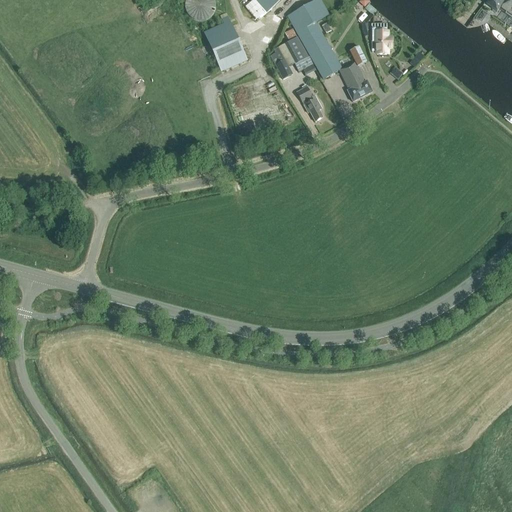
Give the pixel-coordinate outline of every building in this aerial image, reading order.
[(185,0),(185,3),(184,7),(186,12),(188,17),(191,19),(194,21),(197,22),(202,22),(207,21),(210,19),(214,16),(216,13),(217,9),(217,5),(215,0),(185,0)] [(282,0),(254,0),(245,8),(258,22),(282,0)] [(357,68),(366,63),(359,48),(349,52),(354,64),(341,71),(316,24),(329,17),(319,0),(298,12),(298,11),(287,17),(322,80),(338,71),(349,91),(347,92),(353,103),(371,93),(366,82),(365,83),(357,68)] [(511,0),(489,0),(486,5),(496,12),(498,9),(511,18),(511,0)] [(377,12),(368,5),(364,10),(373,17),(377,12)] [(227,17),(221,20),(224,26),(230,23),(227,17)] [(224,26),(204,34),(221,72),(246,61),(230,23),(224,26)] [(372,25),(372,46),(373,46),(373,51),(372,53),(377,53),(377,55),(387,55),(387,48),(391,48),(391,39),(387,39),(387,33),(387,25),(372,25)] [(292,76),(288,69),(294,65),(299,74),(312,66),(298,42),(292,31),(284,35),(289,43),(273,52),(275,56),(270,58),(283,81),(292,76)] [(424,57),(419,53),(414,59),(419,63),(424,57)] [(398,80),(402,75),(395,69),(391,73),(398,80)] [(313,102),(307,90),(297,94),(308,115),(310,114),(315,124),(322,120),(319,113),(322,111),(317,100),(313,102)] [(155,477),(150,480),(157,490),(162,487),(155,477)]
